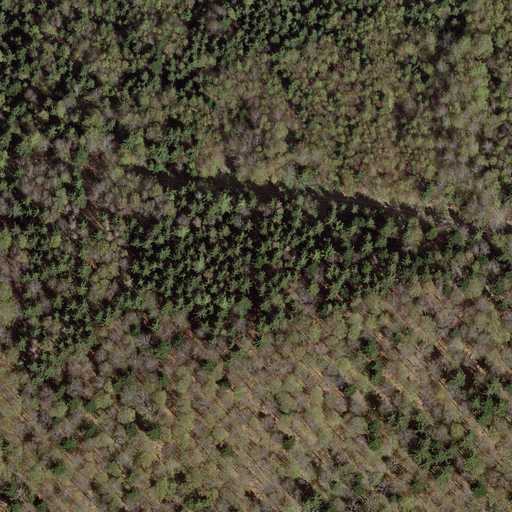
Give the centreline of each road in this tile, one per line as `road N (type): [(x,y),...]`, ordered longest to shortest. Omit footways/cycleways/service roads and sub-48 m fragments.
road 1 (track): [(511,236),(356,200),(0,158)]
road 2 (track): [(0,280),(219,320),(511,283)]
